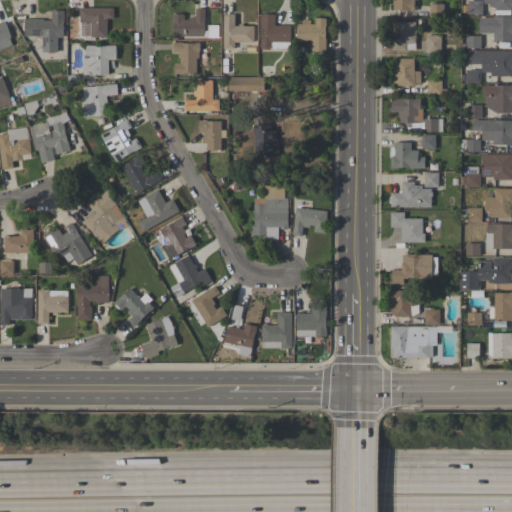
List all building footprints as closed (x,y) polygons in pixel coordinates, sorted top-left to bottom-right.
[(414,0),(414,5),(415,5),(415,8),(414,8),(414,11),(407,11),(407,10),(393,10),(393,0),(414,0)] [(482,0),(482,14),(467,14),(467,13),(463,13),(463,9),(467,9),(467,1),(471,1),(471,0),(482,0)] [(511,0),(511,10),(510,10),(510,15),(495,15),(495,7),(489,7),(489,3),(483,3),(483,0),(511,0)] [(429,4),(443,4),(443,17),(429,17),(429,4)] [(114,8),(114,19),(107,19),(107,38),(95,38),(95,41),(82,40),(82,33),(80,33),(80,8),(114,8)] [(196,8),(205,8),(205,22),(204,22),(204,31),(208,31),(208,25),(219,25),(219,38),(207,38),(207,37),(204,37),(204,36),(173,36),(173,14),(185,14),(185,20),(189,20),(189,18),(196,18),(196,8)] [(57,52),(42,52),(42,36),(24,36),(24,19),(46,19),(46,20),(52,20),(52,10),(64,10),(64,22),(63,22),(63,37),(57,37),(57,52)] [(254,42),(234,42),(234,49),(224,49),(224,14),(235,14),(234,26),(239,26),(239,24),(243,24),(243,26),(254,26),(254,42)] [(290,50),(271,50),(271,48),(260,48),(260,39),(261,39),(261,28),(258,28),(258,16),(261,16),(261,14),(275,15),(275,25),(290,26),(290,50)] [(511,16),(511,41),(493,41),(493,33),(479,33),(479,18),(493,18),(493,16),(511,16)] [(315,24),(315,18),(326,19),(326,26),(325,26),(325,38),(326,38),(326,52),(311,51),(311,40),(296,40),(297,24),(315,24)] [(0,23),(5,22),(11,37),(9,37),(12,45),(0,49),(0,23)] [(415,33),(416,33),(416,35),(415,35),(415,50),(392,50),(392,23),(396,23),(396,22),(415,22),(415,33)] [(425,53),(426,35),(441,35),(441,53),(425,53)] [(480,48),(466,48),(466,46),(461,46),(461,43),(466,43),(466,35),(480,35),(480,48)] [(196,74),(183,73),(183,74),(175,74),(175,63),(180,63),(180,58),(178,58),(178,51),(173,51),(174,42),(183,42),(183,43),(194,43),(194,42),(200,43),(199,52),(199,58),(197,58),(196,74)] [(83,75),(83,55),(86,55),(86,45),(95,45),(95,46),(106,46),(106,45),(116,45),(116,60),(109,60),(109,75),(83,75)] [(511,51),(511,76),(490,76),(490,72),(481,72),(481,64),(468,64),(468,50),(511,51)] [(414,58),(414,71),(420,71),(420,83),(415,83),(415,85),(414,85),(414,86),(392,86),(392,68),(395,68),(395,58),(414,58)] [(466,83),(465,70),(480,70),(480,72),(481,72),(481,81),(480,81),(480,83),(466,83)] [(11,103),(1,107),(0,104),(0,76),(1,76),(11,103)] [(264,77),(264,91),(228,91),(228,77),(264,77)] [(212,100),(219,100),(219,111),(185,111),(185,100),(196,100),(196,96),(194,96),(194,91),(196,91),(196,80),(212,80),(212,100)] [(427,81),(441,81),(441,89),(447,89),(447,94),(427,94),(427,81)] [(109,115),(84,117),(82,97),(84,97),(83,87),(92,86),(92,87),(103,86),(103,85),(117,84),(118,94),(107,95),(109,115)] [(485,96),(482,96),(482,85),(510,85),(511,85),(511,113),(495,113),(485,107),(485,96)] [(27,115),(24,103),(49,97),(51,103),(38,106),(34,113),(27,115)] [(420,98),(420,109),(416,109),(416,115),(414,115),(413,123),(398,122),(398,111),(391,111),(391,98),(420,98)] [(481,117),(467,117),(467,104),(481,105),(481,117)] [(66,112),(70,119),(63,123),(65,129),(64,130),(66,138),(67,137),(70,150),(53,155),(55,160),(42,163),(38,150),(36,151),(29,127),(33,126),(33,125),(47,121),(46,119),(60,115),(66,112)] [(438,132),(424,132),(424,118),(438,118),(438,132)] [(101,135),(108,130),(109,131),(119,124),(127,119),(132,127),(127,130),(131,136),(129,137),(131,141),(136,138),(142,147),(134,152),(134,151),(123,157),(124,157),(116,162),(101,135)] [(221,130),(226,130),(226,137),(221,137),(221,150),(207,150),(207,141),(204,141),(204,135),(202,135),(202,133),(198,133),(199,120),(207,120),(207,121),(221,121),(221,130)] [(511,120),(511,145),(493,145),(493,140),(482,140),(482,130),(472,130),(472,120),(511,120)] [(278,156),(254,155),(255,134),(253,134),(253,124),(271,125),(271,130),(276,131),(275,139),(278,139),(278,156)] [(26,127),(27,137),(28,137),(31,153),(22,154),(22,160),(12,161),(13,167),(2,169),(0,155),(0,134),(7,134),(7,130),(26,127)] [(435,149),(421,149),(421,135),(435,135),(435,149)] [(460,139),(480,139),(480,152),(460,152),(460,139)] [(411,143),(411,150),(418,150),(418,157),(424,157),(424,168),(409,168),(397,167),(397,169),(390,169),(390,158),(388,158),(388,146),(393,146),(393,142),(411,143)] [(511,154),(511,180),(493,180),(493,176),(481,176),(481,154),(511,154)] [(138,193),(134,187),(132,188),(128,181),(130,180),(122,166),(141,155),(146,164),(141,167),(143,172),(146,170),(149,176),(157,171),(162,179),(138,193)] [(465,187),(465,185),(460,185),(460,176),(465,176),(465,173),(466,173),(466,166),(478,167),(478,173),(480,173),(480,187),(465,187)] [(424,187),(424,173),(438,173),(438,187),(424,187)] [(390,207),(390,204),(389,203),(389,197),(390,196),(390,193),(398,193),(398,191),(401,191),(401,182),(414,182),(414,184),(414,185),(422,185),(422,188),(431,188),(431,191),(432,192),(432,196),(431,197),(431,207),(390,207)] [(485,212),(485,208),(484,208),(484,200),(485,200),(485,197),(494,197),(494,194),(493,194),(493,189),(494,189),(494,188),(511,188),(511,206),(511,217),(493,217),(489,213),(488,212),(485,212)] [(81,220),(93,210),(88,205),(99,195),(100,196),(108,189),(127,224),(118,228),(101,244),(100,241),(81,220)] [(143,232),(138,222),(147,217),(138,201),(144,197),(158,189),(165,203),(173,199),(179,211),(143,232)] [(288,229),(280,229),(280,227),(278,227),(278,239),(266,239),(266,235),(251,235),(251,226),(254,226),(254,213),(254,205),(264,205),(263,198),(288,198),(288,229)] [(327,211),(324,233),(313,232),(314,226),(309,225),(309,227),(302,227),(301,236),(292,235),(295,207),(327,211)] [(481,222),(462,221),(462,219),(460,219),(460,209),(466,209),(466,207),(481,208),(481,222)] [(401,227),(390,227),(390,212),(404,212),(404,218),(422,218),(422,233),(424,233),(424,242),(401,242),(401,227)] [(164,245),(161,247),(153,234),(182,217),(186,224),(182,227),(186,233),(184,234),(186,237),(190,235),(196,245),(190,249),(189,248),(178,254),(180,257),(176,259),(174,256),(171,257),(164,245)] [(62,234),(67,231),(65,228),(72,223),(92,255),(77,264),(74,258),(68,262),(64,255),(57,259),(44,237),(58,228),(62,234)] [(485,225),(492,225),(492,224),(511,224),(511,232),(511,248),(492,248),(485,245),(485,225)] [(4,236),(18,236),(18,234),(21,234),(21,229),(33,229),(33,253),(26,252),(26,258),(13,258),(14,253),(4,253),(4,236)] [(465,255),(465,243),(480,243),(480,256),(465,255)] [(437,275),(431,275),(431,279),(421,278),(407,278),(407,279),(403,279),(403,285),(391,285),(391,278),(391,270),(401,270),(401,263),(402,263),(402,255),(405,255),(405,254),(431,255),(431,257),(437,257),(437,275)] [(189,255),(194,264),(196,263),(198,267),(196,268),(198,272),(204,268),(211,280),(203,285),(201,282),(191,288),(184,292),(184,293),(175,298),(170,287),(178,282),(169,266),(189,255)] [(459,290),(460,271),(477,272),(478,261),(491,261),(491,269),(493,269),(493,261),(492,261),(492,258),(511,258),(511,284),(492,284),(492,283),(487,283),(487,280),(480,280),(480,290),(459,290)] [(13,274),(0,274),(0,260),(13,261),(13,274)] [(51,273),(40,273),(40,262),(51,262),(51,273)] [(78,299),(78,285),(94,286),(94,276),(108,276),(108,302),(95,302),(95,301),(90,301),(90,306),(92,306),(92,320),(77,320),(78,299)] [(208,327),(199,313),(194,317),(187,306),(192,302),(191,300),(215,285),(219,293),(211,298),(215,304),(213,305),(215,309),(221,306),(226,315),(208,327)] [(119,309),(114,305),(115,304),(113,302),(119,297),(120,297),(130,287),(140,298),(146,292),(152,299),(148,303),(153,308),(150,311),(149,311),(134,326),(128,320),(132,316),(127,311),(129,310),(125,306),(121,310),(119,309)] [(32,319),(9,319),(9,325),(0,325),(0,288),(23,288),(23,297),(32,297),(32,319)] [(38,289),(49,289),(49,290),(68,290),(68,312),(57,312),(57,314),(53,314),(53,312),(49,312),(49,324),(38,324),(38,289)] [(410,316),(410,317),(393,317),(393,315),(390,315),(390,291),(413,290),(413,304),(418,304),(418,313),(412,316),(410,316)] [(511,320),(494,320),(494,318),(489,318),(489,307),(494,307),(494,293),(508,293),(508,292),(511,292),(511,320)] [(228,326),(235,327),(237,320),(231,319),(234,305),(243,307),(239,324),(244,326),(245,324),(257,326),(255,334),(254,334),(249,356),(238,354),(240,348),(236,347),(236,344),(224,342),(228,326)] [(296,336),(296,313),(311,313),(311,306),(326,306),(326,316),(325,316),(325,328),(326,328),(326,336),(296,336)] [(424,313),(423,313),(423,308),(429,308),(429,310),(439,310),(439,325),(424,325),(424,313)] [(261,347),(262,325),(277,325),(277,312),(291,312),(291,348),(261,347)] [(481,325),(466,325),(466,312),(481,312),(481,325)] [(173,334),(177,344),(158,352),(159,354),(146,359),(141,346),(152,341),(146,325),(167,316),(170,321),(172,325),(173,330),(174,334),(173,334)] [(436,327),(436,346),(432,346),(432,357),(428,357),(428,358),(412,358),(412,359),(408,359),(408,358),(392,358),(392,349),(390,349),(390,327),(436,327)] [(511,333),(511,338),(511,358),(487,358),(487,333),(511,333)] [(479,343),(479,348),(481,348),(481,352),(478,352),(478,358),(466,358),(466,350),(461,350),(461,345),(466,345),(466,343),(479,343)]
